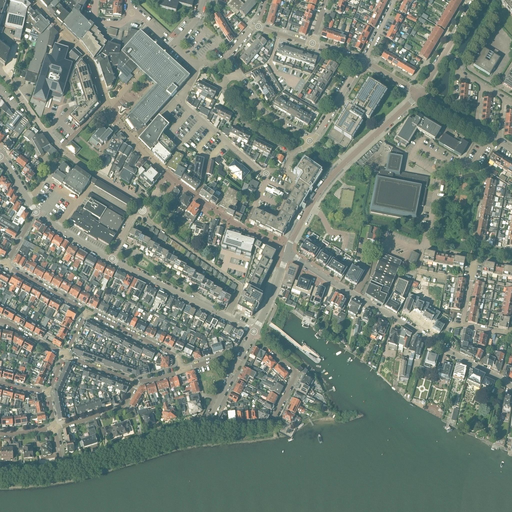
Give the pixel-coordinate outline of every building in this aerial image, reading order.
[(0,0),(0,59),(6,64),(10,52),(0,44),(0,24),(4,26),(9,6),(5,2),(1,0),(0,0)] [(7,14),(5,27),(16,30),(14,39),(20,41),(27,10),(31,6),(26,2),(27,1),(25,0),(8,0),(9,1),(10,2),(7,14)] [(39,0),(47,8),(49,6),(50,6),(56,0),(39,0)] [(49,6),(47,8),(50,11),(50,12),(54,15),(54,16),(62,7),(59,5),(60,3),(59,2),(61,0),(56,0),(50,6),(49,6)] [(62,7),(54,16),(63,24),(66,27),(80,41),(83,37),(84,39),(85,38),(85,39),(85,37),(94,27),(91,25),(90,23),(88,25),(82,19),(79,15),(80,15),(81,12),(82,10),(87,0),(70,0),(69,0),(63,8),(62,7)] [(159,0),(157,7),(158,7),(176,12),(178,4),(192,8),(192,7),(194,0),(159,0)] [(253,0),(249,0),(245,5),(238,0),(233,0),(227,7),(236,16),(240,12),(245,17),(257,3),(253,0)] [(338,6),(344,9),(346,2),(340,0),(338,6)] [(450,2),(449,4),(457,9),(461,3),(461,2),(457,0),(450,0),(449,2),(450,2)] [(511,15),(511,14),(511,0),(501,0),(500,1),(511,15)] [(409,10),(412,4),(404,1),(402,6),(409,10)] [(314,8),(300,3),(299,5),(308,8),(306,12),(313,14),(314,8)] [(376,7),(375,9),(382,13),(384,7),(378,4),(376,7)] [(446,9),(445,12),(453,16),(457,9),(449,4),(448,6),(447,6),(445,9),(446,9)] [(281,8),(279,7),(279,8),(272,6),(270,12),(277,13),(281,14),(282,9),(281,8)] [(344,9),(338,6),(335,12),(342,15),(344,9)] [(406,15),(409,10),(402,6),(402,7),(401,6),(400,9),(399,12),(406,15)] [(28,10),(27,12),(29,15),(29,16),(28,16),(27,16),(27,17),(28,18),(29,17),(32,20),(36,24),(38,23),(37,22),(39,19),(38,18),(41,15),(37,11),(36,12),(35,11),(35,10),(33,9),(32,7),(32,8),(31,7),(28,10)] [(100,9),(100,11),(106,11),(106,14),(113,15),(113,17),(120,17),(120,16),(121,16),(121,10),(114,10),(112,9),(100,9)] [(373,15),(379,18),(382,13),(375,9),(374,11),(374,12),(373,15)] [(268,17),(280,21),(280,19),(278,18),(276,17),(277,13),(270,12),(268,17)] [(442,17),(441,19),(449,23),(453,16),(445,12),(443,14),(442,13),(441,16),(442,17)] [(213,17),(216,22),(222,19),(224,17),(227,16),(227,15),(226,13),(220,17),(218,13),(216,15),(215,15),(213,16),(213,17)] [(366,15),(365,18),(376,23),(379,18),(373,15),(370,13),(368,16),(366,15)] [(409,13),(407,18),(416,22),(417,19),(411,16),(412,15),(409,13)] [(303,23),(309,25),(311,19),(295,14),(294,16),(304,19),(303,23)] [(36,24),(32,28),(36,32),(47,21),(46,21),(41,15),(38,18),(39,19),(37,22),(38,23),(36,24)] [(397,16),(394,21),(401,24),(403,19),(397,16)] [(26,23),(25,26),(26,26),(27,23),(28,24),(27,27),(27,28),(27,29),(28,30),(31,31),(29,37),(32,38),(35,39),(37,40),(39,34),(36,32),(32,28),(36,24),(32,20),(29,17),(28,18),(26,23)] [(280,21),(268,17),(267,24),(273,26),(274,22),(276,23),(277,22),(279,23),(280,21)] [(365,18),(364,20),(366,21),(365,24),(374,29),(374,28),(375,28),(376,26),(375,26),(376,23),(365,18)] [(222,19),(216,22),(219,27),(225,24),(222,19)] [(438,23),(436,26),(444,31),(445,30),(449,23),(441,19),(439,21),(438,20),(437,23),(438,23)] [(47,21),(36,32),(39,34),(41,36),(50,26),(50,25),(46,21),(47,21)] [(401,24),(394,21),(391,27),(398,30),(400,31),(402,27),(404,29),(405,26),(402,25),(401,24)] [(223,32),(231,27),(234,26),(232,24),(230,25),(228,22),(225,24),(219,27),(223,32)] [(335,31),(332,30),(331,29),(332,26),(329,25),(328,29),(330,29),(326,39),(332,41),(335,31)] [(35,48),(25,80),(32,82),(33,83),(34,83),(35,83),(36,83),(41,64),(46,53),(47,47),(49,39),(49,36),(50,34),(50,33),(50,32),(52,29),(50,26),(41,36),(39,34),(37,40),(36,43),(35,47),(35,48)] [(307,30),(295,26),(294,29),(297,30),(296,33),(299,34),(305,36),(307,30)] [(358,27),(357,29),(369,35),(371,30),(364,26),(362,29),(358,27)] [(81,43),(85,46),(84,47),(88,50),(92,45),(100,35),(100,36),(101,34),(97,31),(98,30),(94,27),(85,37),(85,39),(85,38),(84,39),(82,42),(81,43)] [(234,32),(231,27),(223,32),(226,37),(231,34),(234,32)] [(321,37),(326,39),(330,29),(328,29),(324,27),(321,37)] [(391,27),(389,33),(399,38),(400,36),(398,35),(398,34),(396,33),(398,30),(391,27)] [(432,33),(431,35),(439,40),(443,33),(443,32),(435,27),(434,30),(433,29),(431,32),(432,33)] [(108,28),(107,34),(116,37),(117,30),(108,28)] [(49,39),(47,47),(48,47),(51,48),(55,38),(54,38),(58,34),(52,29),(50,32),(50,33),(50,34),(49,36),(49,39)] [(341,33),(338,42),(340,43),(340,45),(343,46),(344,44),(347,35),(343,33),(344,30),(341,29),(340,32),(341,33)] [(360,37),(366,41),(369,35),(357,29),(356,32),(361,34),(360,37)] [(124,50),(121,53),(136,66),(157,85),(135,110),(129,116),(127,118),(126,120),(127,119),(134,129),(136,132),(145,126),(159,111),(183,84),(189,77),(182,71),(155,46),(154,45),(140,33),(129,30),(129,31),(126,39),(123,39),(122,48),(124,50)] [(340,32),(336,31),(335,31),(332,41),(338,42),(341,33),(340,32)] [(399,38),(389,33),(386,38),(394,42),(396,39),(398,40),(399,38)] [(231,34),(226,37),(229,43),(230,42),(230,43),(232,42),(232,41),(235,39),(231,34)] [(88,50),(87,51),(91,54),(90,55),(94,58),(96,57),(97,57),(100,54),(105,47),(104,46),(107,43),(103,40),(104,39),(100,36),(100,35),(92,45),(88,50)] [(428,39),(427,42),(435,47),(439,40),(431,35),(430,37),(429,36),(427,39),(428,39)] [(353,38),(352,40),(363,46),(366,41),(360,37),(357,36),(356,39),(353,38)] [(258,39),(256,41),(263,47),(266,44),(268,45),(270,43),(266,39),(263,41),(259,37),(258,38),(258,39)] [(363,46),(352,40),(350,39),(348,39),(346,43),(349,44),(350,42),(353,44),(352,47),(357,50),(357,51),(360,52),(363,46)] [(255,42),(253,45),(260,51),(263,47),(256,41),(255,41),(254,42),(255,42)] [(424,47),(422,49),(431,54),(435,47),(427,42),(425,44),(424,44),(423,46),(424,47)] [(106,59),(98,64),(104,81),(106,87),(107,89),(111,87),(112,86),(111,85),(113,85),(112,83),(113,83),(114,81),(113,78),(114,78),(110,68),(118,65),(118,60),(119,55),(120,48),(108,43),(102,55),(107,58),(107,59),(106,59)] [(252,46),(249,48),(256,55),(260,51),(253,45),(252,44),(251,45),(252,46)] [(37,85),(33,99),(46,103),(49,92),(55,94),(55,95),(56,95),(56,96),(56,97),(57,97),(57,98),(58,98),(59,98),(60,98),(61,97),(62,97),(62,96),(72,64),(64,62),(68,49),(55,45),(51,58),(46,57),(43,65),(37,85)] [(248,50),(246,52),(253,58),(256,55),(249,48),(248,49),(248,50)] [(381,58),(386,61),(393,50),(391,48),(388,54),(385,52),(383,55),(382,54),(381,57),(382,57),(381,58)] [(69,58),(68,60),(69,61),(72,64),(72,63),(73,65),(80,58),(82,56),(74,49),(68,56),(69,58)] [(427,60),(431,54),(422,49),(418,56),(426,61),(426,60),(427,60)] [(499,59),(483,49),(478,57),(477,56),(477,57),(478,58),(473,66),(489,76),(499,59)] [(393,50),(386,61),(391,64),(395,58),(396,56),(393,54),(395,51),(393,50)] [(245,53),(243,56),(250,62),(253,58),(246,52),(245,53)] [(119,55),(118,60),(131,71),(136,66),(121,53),(119,55)] [(242,57),(240,59),(247,66),(250,62),(243,56),(243,55),(242,56),(242,57)] [(395,58),(391,64),(397,67),(403,56),(401,55),(398,60),(395,58)] [(95,60),(94,60),(97,65),(98,64),(106,59),(105,58),(103,59),(102,57),(101,56),(95,60)] [(402,70),(405,64),(402,62),(405,57),(403,56),(397,67),(402,70)] [(89,67),(81,59),(75,67),(69,82),(78,109),(69,117),(80,127),(101,105),(89,67)] [(118,65),(117,70),(125,78),(131,71),(118,60),(118,65)] [(330,62),(327,66),(335,71),(336,72),(337,70),(336,70),(338,67),(330,62)] [(407,73),(410,67),(405,64),(402,70),(407,73)] [(327,66),(325,71),(333,76),(334,75),(334,74),(335,71),(327,66)] [(416,70),(410,67),(407,73),(412,76),(416,70)] [(251,76),(254,80),(262,75),(259,71),(258,72),(257,69),(251,72),(253,75),(251,76)] [(511,69),(503,84),(511,90),(511,69)] [(325,71),(322,75),(330,80),(331,80),(331,79),(331,78),(333,76),(325,71)] [(254,80),(254,81),(255,82),(257,84),(265,79),(262,75),(254,80)] [(322,75),(319,79),(327,84),(328,84),(329,83),(328,83),(330,80),(322,75)] [(257,84),(256,85),(257,86),(258,86),(259,88),(267,83),(265,79),(257,84)] [(319,79),(317,83),(325,88),(326,87),(327,84),(319,79)] [(334,125),(328,135),(334,139),(340,143),(339,145),(345,148),(349,142),(350,140),(365,118),(366,119),(368,120),(385,92),(386,91),(378,87),(379,86),(377,85),(376,86),(369,81),(352,109),(348,107),(336,126),(334,125)] [(198,90),(202,92),(205,85),(199,82),(198,84),(195,83),(191,92),(196,95),(198,90)] [(259,88),(259,89),(260,90),(262,93),(270,88),(267,83),(259,88)] [(317,83),(314,87),(322,92),(323,93),(324,91),(323,91),(325,88),(317,83)] [(202,92),(200,95),(206,98),(207,95),(211,88),(205,85),(202,92)] [(314,87),(312,91),(320,96),(320,97),(321,95),(320,95),(322,92),(314,87)] [(207,95),(206,98),(212,101),(212,100),(213,98),(217,91),(211,88),(207,95)] [(262,93),(262,94),(263,94),(265,97),(273,92),(270,88),(262,93)] [(312,91),(309,95),(317,100),(318,101),(318,99),(320,96),(312,91)] [(265,97),(264,97),(265,98),(267,101),(275,96),(273,92),(265,97)] [(309,95),(306,100),(314,105),(315,105),(316,103),(315,103),(317,100),(309,95)] [(278,98),(273,106),(273,107),(275,107),(278,109),(282,101),(283,101),(283,100),(281,98),(280,99),(278,98)] [(191,106),(194,108),(197,101),(194,99),(194,100),(193,99),(192,101),(191,101),(189,104),(191,106)] [(278,109),(279,110),(282,111),(287,103),(283,101),(282,101),(278,109)] [(282,111),(282,112),(283,112),(286,114),(291,105),(287,103),(282,111)] [(286,114),(287,115),(288,114),(290,116),(295,108),(291,105),(286,114)] [(207,117),(210,112),(201,107),(199,113),(207,117)] [(210,113),(207,120),(210,121),(213,114),(215,115),(218,117),(221,110),(222,108),(218,107),(218,108),(216,107),(214,111),(212,110),(210,113)] [(290,116),(292,117),(295,118),(299,110),(295,108),(290,116)] [(221,110),(218,117),(213,126),(217,127),(219,122),(218,121),(220,118),(223,119),(223,120),(227,112),(221,110)] [(295,118),(294,119),(296,120),(296,119),(299,121),(302,116),(304,113),(299,110),(295,118)] [(17,111),(5,127),(7,128),(12,132),(24,116),(17,111)] [(232,115),(227,112),(223,120),(223,119),(221,124),(223,125),(226,121),(229,122),(232,115)] [(299,121),(300,122),(303,123),(308,115),(304,113),(302,116),(299,121)] [(303,123),(303,124),(304,125),(304,124),(307,126),(312,118),(308,115),(303,123)] [(395,137),(393,141),(398,144),(400,145),(405,148),(415,132),(414,132),(415,131),(418,130),(419,131),(431,139),(434,141),(437,135),(438,136),(439,136),(440,136),(440,135),(440,134),(439,134),(438,134),(438,135),(438,134),(441,129),(438,128),(438,127),(435,125),(436,123),(427,118),(426,120),(423,118),(423,117),(422,118),(418,116),(417,115),(415,119),(413,118),(411,116),(408,120),(408,121),(406,123),(405,122),(404,122),(405,122),(403,125),(401,124),(395,134),(397,135),(396,138),(395,137)] [(29,124),(25,117),(14,131),(14,132),(3,147),(4,147),(4,148),(5,149),(6,149),(9,151),(14,145),(13,144),(25,129),(24,128),(26,126),(29,124)] [(160,138),(162,134),(164,132),(168,127),(158,118),(145,132),(140,138),(141,140),(143,141),(146,144),(147,146),(149,147),(151,149),(152,150),(153,150),(154,148),(160,138)] [(228,130),(225,135),(225,136),(227,137),(229,133),(230,134),(236,137),(239,130),(233,127),(233,128),(230,126),(228,130)] [(107,132),(102,127),(93,136),(91,137),(91,138),(101,146),(103,144),(103,145),(108,139),(109,140),(111,137),(110,136),(112,134),(109,131),(107,132)] [(234,140),(233,143),(235,144),(238,138),(242,140),(245,133),(239,130),(236,137),(234,140)] [(35,136),(28,131),(23,137),(30,142),(35,136)] [(112,138),(105,155),(108,157),(114,159),(117,153),(121,147),(123,143),(123,142),(125,139),(125,140),(126,139),(119,132),(115,136),(114,135),(112,138)] [(251,136),(245,133),(242,140),(247,142),(246,145),(243,152),(246,153),(252,142),(249,140),(251,136)] [(37,134),(29,144),(34,154),(50,145),(49,145),(42,136),(38,136),(37,134)] [(154,148),(153,150),(153,151),(151,152),(163,164),(171,157),(168,155),(175,147),(176,146),(167,137),(166,137),(162,134),(160,138),(154,148)] [(457,138),(456,141),(443,134),(438,143),(461,156),(468,145),(457,138)] [(253,147),(258,150),(262,143),(256,140),(255,143),(252,141),(252,142),(246,153),(249,155),(253,147)] [(262,143),(258,150),(263,153),(267,145),(262,143)] [(403,154),(383,143),(378,153),(376,152),(363,164),(377,172),(378,172),(370,213),(414,221),(417,206),(423,207),(429,178),(399,172),(403,154)] [(117,161),(119,162),(121,157),(128,147),(127,146),(126,145),(125,145),(124,144),(121,149),(119,153),(121,154),(117,161)] [(50,145),(34,154),(37,159),(44,155),(43,154),(47,152),(51,159),(57,152),(50,145)] [(272,148),(267,145),(263,153),(268,155),(264,165),(267,166),(273,153),(271,152),(272,148)] [(21,148),(19,146),(11,156),(13,158),(14,159),(15,160),(16,160),(24,151),(21,148)] [(124,164),(133,150),(132,149),(128,147),(121,157),(119,162),(117,166),(113,173),(115,171),(118,173),(124,164)] [(181,147),(178,155),(176,154),(168,168),(172,171),(171,172),(175,174),(176,173),(177,174),(176,175),(181,178),(181,177),(182,177),(187,167),(180,163),(183,157),(187,150),(181,147)] [(16,163),(15,163),(16,165),(18,165),(20,166),(30,153),(27,151),(26,153),(24,156),(23,158),(21,156),(16,162),(16,163)] [(30,153),(20,166),(21,167),(20,167),(21,169),(23,169),(23,168),(24,169),(28,162),(26,161),(27,159),(28,159),(30,156),(32,155),(30,153)] [(128,186),(129,183),(137,171),(136,169),(133,167),(139,157),(132,153),(123,170),(118,178),(128,184),(127,185),(128,186)] [(494,164),(499,156),(494,153),(489,161),(494,164)] [(281,164),(284,158),(277,155),(274,160),(281,164)] [(503,159),(499,156),(494,164),(498,166),(503,159)] [(182,179),(181,181),(188,186),(195,191),(196,190),(197,190),(198,189),(197,188),(200,185),(201,178),(205,160),(205,159),(201,158),(196,157),(194,167),(196,167),(194,174),(190,180),(184,176),(182,179)] [(218,157),(214,162),(219,165),(223,161),(218,157)] [(507,161),(503,159),(498,166),(502,169),(507,161)] [(37,162),(35,160),(32,164),(29,168),(27,167),(22,173),(22,174),(23,175),(24,175),(25,175),(26,176),(34,166),(34,165),(35,164),(37,162)] [(139,170),(145,164),(145,163),(144,162),(143,161),(142,161),(140,160),(137,163),(136,165),(137,166),(136,167),(139,170)] [(511,164),(507,161),(502,169),(507,172),(511,164)] [(235,162),(229,168),(228,169),(241,180),(248,172),(241,166),(241,167),(235,162)] [(298,170),(296,173),(300,175),(301,176),(299,179),(300,180),(299,182),(310,189),(311,188),(311,187),(310,186),(313,182),(314,183),(319,175),(318,174),(319,172),(314,169),(313,168),(303,162),(299,168),(298,170)] [(145,164),(139,170),(138,171),(139,175),(137,185),(140,186),(147,192),(145,194),(156,182),(161,176),(146,163),(145,164)] [(71,169),(66,166),(63,164),(58,171),(57,173),(57,172),(52,179),(54,180),(59,184),(59,183),(61,185),(62,183),(65,185),(64,187),(78,197),(89,182),(88,182),(91,178),(73,166),(71,169)] [(34,166),(26,176),(24,178),(26,179),(26,180),(26,181),(28,183),(29,182),(29,183),(35,176),(32,173),(35,169),(34,169),(36,167),(34,165),(34,166)] [(486,185),(495,187),(496,179),(491,176),(489,178),(489,180),(487,180),(486,185)] [(244,184),(241,191),(245,193),(246,190),(254,194),(256,190),(256,189),(257,187),(259,184),(256,183),(252,181),(248,185),(244,184)] [(3,187),(3,189),(5,190),(5,191),(6,192),(5,194),(6,195),(12,185),(9,183),(9,182),(7,182),(3,187)] [(291,196),(289,198),(300,205),(302,201),(303,200),(302,199),(305,195),(306,195),(309,190),(310,189),(299,182),(298,183),(295,189),(294,188),(292,192),(291,192),(293,193),(291,196)] [(209,202),(209,201),(214,195),(214,194),(214,193),(212,191),(216,186),(214,184),(213,184),(212,184),(211,185),(208,190),(205,187),(199,195),(209,202)] [(168,211),(173,213),(177,203),(178,199),(176,198),(179,193),(174,188),(170,194),(174,197),(173,201),(172,200),(168,211)] [(11,189),(3,202),(6,203),(9,198),(11,199),(15,192),(14,191),(13,189),(11,189)] [(236,202),(239,195),(228,189),(219,206),(228,211),(226,214),(233,217),(235,212),(236,212),(236,211),(236,209),(235,208),(238,203),(236,202)] [(173,213),(171,221),(170,224),(175,227),(179,221),(177,220),(180,212),(182,214),(187,208),(187,209),(190,204),(188,203),(191,199),(184,194),(181,198),(177,203),(173,213)] [(214,195),(209,201),(215,206),(220,199),(217,197),(218,196),(215,194),(214,195)] [(14,196),(7,208),(9,209),(12,204),(14,206),(18,198),(18,197),(16,196),(16,197),(14,196)] [(284,208),(281,213),(292,219),(294,215),(294,214),(293,214),(296,209),(297,210),(297,209),(300,205),(289,198),(286,204),(285,203),(283,207),(284,208)] [(75,213),(73,216),(74,216),(74,215),(76,216),(72,222),(75,224),(74,226),(89,235),(88,236),(96,241),(97,240),(109,246),(125,220),(123,219),(90,199),(89,201),(90,201),(88,203),(87,204),(88,205),(84,210),(79,207),(75,213)] [(17,201),(9,216),(11,218),(15,212),(17,213),(22,204),(20,203),(21,202),(18,201),(18,202),(17,201)] [(200,207),(193,202),(183,217),(192,224),(198,214),(197,214),(198,211),(197,211),(200,207)] [(247,205),(244,204),(242,207),(240,213),(236,212),(234,220),(239,222),(243,215),(245,209),(247,205)] [(21,207),(12,224),(18,227),(21,221),(24,222),(29,214),(28,213),(27,212),(26,212),(24,211),(25,209),(21,207)] [(254,210),(249,221),(254,224),(255,224),(255,223),(260,225),(259,226),(260,227),(265,229),(270,218),(265,215),(265,214),(261,212),(261,213),(259,212),(259,211),(255,209),(254,210)] [(270,218),(265,229),(270,231),(270,232),(271,230),(275,232),(275,234),(281,237),(282,236),(282,235),(283,236),(286,230),(285,229),(287,224),(289,225),(292,219),(281,213),(280,214),(279,217),(277,216),(275,220),(270,218)] [(0,217),(0,224),(16,234),(19,228),(18,227),(12,224),(9,222),(6,221),(1,218),(0,217)] [(33,237),(34,238),(41,225),(42,224),(37,220),(32,228),(35,230),(32,236),(34,237),(33,237)] [(205,240),(203,246),(211,248),(218,221),(217,220),(216,221),(215,220),(214,220),(213,221),(211,220),(206,236),(209,237),(208,241),(205,240)] [(198,224),(194,223),(191,229),(195,231),(194,235),(197,236),(198,236),(199,234),(206,236),(209,227),(202,225),(202,226),(197,225),(198,224)] [(0,224),(0,227),(1,228),(7,231),(5,233),(15,238),(17,234),(16,234),(0,224)] [(34,238),(33,239),(36,240),(38,236),(41,238),(42,237),(47,229),(46,228),(47,228),(46,227),(45,226),(44,226),(44,227),(41,225),(35,237),(34,238)] [(212,245),(211,251),(216,252),(217,246),(215,246),(217,236),(221,237),(223,229),(217,227),(212,245)] [(43,240),(41,244),(43,245),(44,245),(44,244),(52,232),(51,232),(51,231),(50,230),(49,229),(48,230),(43,237),(42,239),(43,240)] [(132,241),(137,232),(132,229),(127,238),(132,241)] [(52,232),(44,244),(46,246),(48,242),(47,242),(48,240),(49,241),(51,242),(55,234),(55,233),(54,233),(53,233),(52,232)] [(132,241),(137,243),(141,236),(142,235),(137,232),(132,241)] [(225,232),(221,247),(236,252),(241,238),(241,235),(231,232),(230,232),(230,234),(226,232),(225,232)] [(53,245),(50,250),(52,251),(60,238),(59,237),(58,236),(57,236),(56,236),(51,244),(53,245)] [(136,245),(141,247),(146,238),(141,236),(137,243),(136,245)] [(236,252),(236,253),(251,257),(256,240),(245,237),(245,239),(241,238),(236,252)] [(60,238),(52,251),(54,253),(57,247),(59,248),(63,241),(63,240),(64,239),(62,238),(61,239),(60,238)] [(141,247),(146,249),(146,250),(150,242),(151,241),(146,238),(141,247)] [(301,248),(300,249),(305,252),(312,242),(307,238),(303,244),(303,245),(302,245),(300,248),(301,248)] [(58,251),(56,254),(58,256),(61,253),(62,249),(65,251),(69,244),(67,242),(66,241),(65,241),(64,241),(58,251)] [(504,241),(502,247),(511,249),(511,242),(507,241),(507,242),(504,241)] [(145,251),(150,253),(155,245),(150,242),(146,250),(146,249),(145,251)] [(312,242),(305,252),(309,255),(317,243),(316,244),(312,242)] [(249,288),(248,289),(257,293),(257,292),(258,292),(273,263),(271,262),(276,252),(257,243),(254,248),(243,285),(249,288)] [(317,243),(309,255),(314,258),(322,246),(317,243)] [(6,244),(0,254),(0,255),(1,256),(1,257),(3,258),(4,258),(7,251),(5,250),(8,246),(8,245),(6,244)] [(68,255),(64,260),(66,261),(74,247),(73,246),(72,245),(71,245),(66,254),(68,255)] [(150,253),(155,256),(159,248),(159,249),(160,247),(155,245),(150,253)] [(18,266),(27,249),(22,246),(19,251),(22,253),(20,257),(17,255),(13,263),(18,266)] [(74,247),(66,261),(68,262),(71,257),(73,258),(78,249),(77,248),(76,248),(74,247)] [(154,257),(159,260),(164,251),(159,249),(159,248),(155,256),(154,257)] [(27,249),(18,266),(19,266),(20,267),(21,268),(21,267),(22,268),(26,261),(26,256),(29,250),(28,249),(27,249)] [(73,267),(75,268),(84,253),(80,250),(75,259),(77,260),(73,267)] [(322,250),(315,261),(320,264),(327,253),(322,250)] [(164,251),(159,260),(164,262),(168,255),(169,253),(164,251)] [(415,266),(419,255),(412,252),(407,263),(415,266)] [(432,263),(434,254),(424,252),(422,261),(432,263)] [(84,253),(75,268),(77,269),(81,262),(82,263),(87,255),(87,254),(86,254),(85,253),(84,253)] [(327,253),(320,264),(322,265),(325,267),(332,256),(327,253)] [(365,295),(383,306),(383,305),(386,297),(389,290),(401,262),(382,254),(375,270),(376,271),(371,282),(365,295)] [(163,263),(168,266),(173,257),(168,255),(164,262),(163,263)] [(28,261),(24,269),(25,270),(26,271),(26,270),(28,271),(36,257),(34,256),(30,262),(28,261)] [(83,272),(82,273),(84,274),(93,258),(92,257),(90,256),(89,256),(84,264),(86,265),(83,272)] [(36,257),(28,271),(30,272),(30,273),(31,274),(32,273),(32,274),(37,266),(36,265),(35,265),(39,258),(36,257)] [(168,266),(172,268),(173,269),(177,261),(178,260),(173,257),(168,266)] [(93,258),(84,274),(86,275),(87,274),(91,268),(92,269),(97,260),(95,258),(94,259),(93,258)] [(465,260),(454,258),(453,267),(463,269),(465,260)] [(333,259),(327,268),(332,271),(331,271),(332,271),(338,262),(333,259)] [(97,271),(94,277),(95,278),(103,263),(101,263),(101,262),(100,261),(99,262),(99,261),(94,270),(97,271)] [(172,270),(177,272),(181,263),(177,261),(173,269),(172,268),(172,270)] [(45,264),(38,277),(39,277),(39,278),(40,279),(41,279),(45,272),(43,271),(46,265),(48,263),(46,262),(45,264)] [(338,262),(332,271),(336,274),(342,265),(338,262)] [(37,267),(33,274),(34,275),(35,276),(36,276),(38,277),(45,264),(43,263),(40,269),(37,267)] [(103,263),(95,278),(97,279),(100,273),(102,274),(106,265),(106,264),(105,264),(104,264),(103,263)] [(177,272),(182,275),(186,267),(187,266),(181,263),(177,272)] [(342,265),(336,274),(337,274),(341,277),(348,266),(343,263),(342,265)] [(47,271),(42,279),(43,280),(43,281),(44,281),(45,281),(47,282),(56,265),(54,264),(52,267),(49,273),(47,271)] [(492,275),(494,266),(484,264),(482,273),(492,275)] [(56,265),(47,282),(48,283),(49,284),(49,283),(50,284),(55,276),(53,275),(56,269),(58,266),(57,265),(56,265)] [(289,266),(281,289),(284,290),(285,290),(286,288),(291,289),(292,285),(299,268),(292,265),(291,265),(290,266),(289,266)] [(105,276),(101,285),(103,286),(112,268),(111,267),(110,267),(109,266),(108,266),(104,275),(105,276)] [(352,266),(345,279),(349,281),(349,282),(351,283),(352,283),(356,285),(363,273),(352,266)] [(181,276),(186,279),(190,270),(186,267),(182,275),(181,276)] [(511,269),(504,267),(502,277),(511,278),(511,269)] [(103,286),(101,290),(103,291),(106,286),(105,286),(110,278),(112,279),(116,270),(115,270),(115,269),(114,269),(113,269),(112,268),(103,286)] [(56,276),(51,284),(51,285),(52,285),(53,286),(54,286),(55,287),(64,270),(63,269),(58,277),(56,276)] [(64,270),(55,287),(56,287),(56,288),(57,289),(58,288),(59,289),(63,280),(62,279),(65,274),(64,274),(66,271),(64,270)] [(186,279),(190,281),(191,281),(194,274),(195,274),(196,272),(190,270),(186,279)] [(114,284),(112,288),(114,290),(122,273),(120,272),(119,271),(118,271),(117,271),(114,279),(116,280),(114,284)] [(122,273),(114,290),(116,291),(119,286),(121,282),(123,283),(126,275),(125,274),(124,274),(122,273)] [(64,281),(60,289),(60,290),(61,291),(62,291),(64,291),(73,275),(71,274),(66,282),(64,281)] [(190,282),(195,285),(199,276),(195,274),(194,274),(191,281),(190,281),(190,282)] [(6,275),(0,286),(0,288),(1,289),(4,284),(6,285),(10,277),(10,276),(9,276),(8,276),(6,275)] [(73,275),(64,291),(65,292),(65,293),(66,293),(67,293),(72,285),(70,284),(74,276),(73,275)] [(7,290),(4,294),(7,295),(9,297),(11,293),(19,279),(13,276),(9,285),(11,286),(9,288),(10,289),(9,291),(7,290)] [(127,276),(123,285),(128,287),(133,279),(132,278),(131,277),(130,277),(127,276)] [(205,279),(199,276),(195,285),(199,287),(200,287),(203,280),(204,280),(205,279)] [(393,294),(385,307),(396,314),(404,301),(411,282),(399,277),(392,294),(393,294)] [(295,281),(292,289),(301,293),(305,280),(299,278),(298,282),(295,281)] [(19,279),(11,293),(13,294),(16,289),(19,290),(23,282),(19,279)] [(73,297),(82,280),(80,279),(75,287),(73,286),(69,294),(69,295),(70,296),(71,296),(73,297)] [(134,279),(127,295),(128,296),(130,293),(131,293),(132,290),(132,289),(134,290),(138,281),(137,280),(136,280),(134,279)] [(82,280),(73,297),(74,297),(74,298),(75,299),(76,298),(76,299),(81,290),(79,289),(82,284),(84,281),(82,280)] [(204,291),(208,282),(204,280),(203,280),(200,287),(199,287),(199,289),(204,291)] [(305,280),(301,293),(309,296),(312,287),(310,286),(311,282),(305,280)] [(136,291),(133,296),(139,300),(146,285),(140,282),(138,281),(134,290),(136,291)] [(214,285),(208,282),(204,291),(208,293),(209,294),(212,286),(213,286),(214,285)] [(19,302),(29,285),(25,283),(21,290),(23,291),(20,297),(17,301),(19,302)] [(78,300),(82,302),(91,286),(89,284),(84,293),(82,292),(78,300)] [(33,287),(29,285),(19,302),(21,303),(27,294),(29,295),(33,287)] [(91,286),(82,302),(86,304),(90,296),(88,295),(93,287),(91,286)] [(148,286),(143,297),(145,298),(143,302),(144,302),(145,303),(153,289),(151,288),(151,287),(149,287),(148,286)] [(213,298),(217,289),(213,286),(212,286),(209,294),(208,293),(208,295),(213,298)] [(315,288),(310,302),(313,303),(314,302),(320,304),(325,290),(318,287),(318,289),(315,288)] [(29,301),(31,302),(38,290),(34,288),(30,295),(32,296),(29,301)] [(92,297),(88,305),(89,306),(90,307),(90,306),(92,307),(100,291),(101,290),(99,289),(94,298),(92,297)] [(153,289),(145,303),(148,304),(151,297),(154,298),(157,291),(157,290),(155,290),(153,289)] [(222,291),(217,289),(213,298),(217,300),(218,300),(221,292),(222,293),(222,291)] [(257,293),(248,289),(245,294),(244,293),(243,296),(242,296),(243,296),(240,301),(241,301),(237,309),(245,313),(245,315),(249,317),(250,316),(252,317),(257,307),(258,307),(262,299),(261,298),(262,296),(257,293)] [(38,290),(31,302),(33,303),(36,299),(38,300),(42,293),(42,292),(38,290)] [(100,291),(92,307),(93,308),(93,309),(94,309),(95,309),(96,309),(100,301),(98,300),(102,292),(100,291)] [(156,305),(153,310),(155,312),(157,309),(164,294),(162,293),(161,293),(160,292),(159,292),(155,299),(154,301),(157,302),(156,305)] [(226,295),(222,293),(221,292),(218,300),(217,300),(217,301),(222,304),(226,295)] [(334,306),(339,297),(334,294),(334,295),(332,294),(332,293),(332,294),(329,299),(327,298),(323,305),(327,307),(328,304),(329,305),(330,304),(334,306)] [(41,302),(38,308),(40,309),(47,296),(46,295),(45,295),(44,294),(43,294),(39,301),(41,302)] [(102,303),(98,310),(99,311),(100,312),(100,311),(102,312),(108,300),(109,298),(111,295),(108,294),(103,304),(102,303)] [(164,294),(157,309),(159,310),(163,303),(165,304),(168,296),(166,295),(164,294)] [(226,295),(222,304),(227,306),(231,297),(226,295)] [(409,295),(402,312),(403,312),(405,313),(409,314),(411,309),(414,310),(418,299),(415,298),(415,297),(409,295)] [(47,296),(40,309),(42,310),(45,304),(47,305),(51,298),(50,298),(50,297),(49,297),(48,297),(47,296)] [(175,299),(171,297),(165,307),(168,308),(165,314),(167,315),(175,299)] [(339,297),(334,306),(338,308),(337,309),(339,310),(337,313),(339,313),(337,316),(339,317),(340,317),(344,320),(346,315),(342,313),(341,312),(341,311),(342,311),(345,307),(343,306),(345,301),(346,301),(345,300),(345,301),(343,300),(343,299),(339,297)] [(108,300),(102,312),(103,313),(104,314),(105,314),(106,314),(109,306),(107,305),(111,299),(109,298),(108,300)] [(50,308),(45,317),(46,318),(48,319),(57,301),(53,299),(48,307),(50,308)] [(347,312),(355,317),(358,313),(357,313),(362,305),(352,299),(348,306),(351,307),(347,312)] [(413,312),(414,312),(420,314),(420,313),(423,315),(427,309),(428,305),(424,303),(418,300),(419,299),(418,299),(414,310),(414,312),(413,312)] [(174,312),(171,317),(173,317),(181,303),(179,302),(178,301),(177,300),(177,301),(176,300),(172,308),(175,309),(174,312)] [(7,309),(3,316),(7,318),(14,307),(16,302),(14,301),(12,306),(9,310),(7,309)] [(57,301),(48,319),(50,320),(55,310),(57,312),(62,304),(57,301)] [(111,307),(107,315),(108,315),(108,316),(109,316),(110,316),(112,317),(119,302),(117,301),(113,308),(111,307)] [(119,302),(112,317),(113,317),(113,318),(114,319),(115,319),(119,311),(117,310),(121,303),(119,302)] [(181,303),(173,317),(175,319),(179,311),(182,312),(185,305),(184,304),(183,303),(183,304),(181,303)] [(460,311),(461,306),(451,304),(446,303),(445,305),(449,306),(448,309),(460,311)] [(62,304),(59,309),(62,311),(61,311),(67,314),(65,317),(73,322),(73,321),(74,321),(75,319),(77,314),(77,312),(65,305),(62,304)] [(422,317),(425,319),(425,320),(427,321),(427,320),(431,322),(432,320),(435,322),(440,314),(437,312),(428,306),(429,305),(428,305),(427,309),(423,315),(424,315),(422,317)] [(121,312),(117,320),(118,321),(119,321),(120,321),(121,322),(128,307),(126,306),(123,313),(121,312)] [(182,323),(181,325),(183,326),(183,325),(192,308),(190,307),(189,307),(188,306),(187,306),(183,313),(186,315),(185,315),(183,318),(184,319),(182,323)] [(13,313),(16,308),(14,307),(7,318),(12,321),(16,314),(13,313)] [(25,312),(18,325),(23,327),(27,320),(28,317),(26,316),(27,314),(30,309),(28,308),(28,307),(25,312)] [(128,307),(121,322),(122,322),(122,323),(123,324),(124,323),(125,324),(129,316),(126,315),(130,308),(128,307)] [(130,317),(126,324),(127,325),(128,326),(130,326),(136,314),(137,312),(138,309),(136,308),(132,318),(130,317)] [(192,308),(183,325),(185,326),(188,320),(190,316),(192,318),(196,310),(195,310),(194,309),(192,308)] [(362,318),(361,320),(363,321),(368,323),(369,321),(372,314),(371,314),(372,311),(365,309),(362,318)] [(18,315),(14,322),(18,325),(25,312),(23,311),(20,316),(18,315)] [(195,323),(193,326),(196,327),(203,314),(201,313),(200,312),(199,311),(199,312),(198,311),(194,319),(197,320),(195,324),(195,323)] [(24,328),(28,330),(38,313),(36,312),(31,322),(28,321),(24,328)] [(136,314),(130,326),(131,327),(131,328),(132,328),(133,328),(134,328),(138,321),(135,319),(138,314),(139,313),(137,312),(136,314)] [(38,313),(28,330),(32,333),(36,325),(34,324),(40,314),(38,313)] [(437,321),(433,329),(441,333),(444,325),(448,317),(441,313),(437,322),(437,321)] [(203,314),(196,327),(198,328),(200,324),(201,322),(203,323),(207,316),(206,315),(205,314),(204,315),(203,314)] [(54,317),(53,319),(62,324),(60,326),(68,331),(69,330),(70,330),(71,328),(70,328),(71,326),(57,319),(54,317)] [(58,317),(57,319),(71,326),(71,325),(72,326),(73,324),(73,323),(65,318),(64,320),(58,317)] [(208,326),(205,333),(206,334),(214,319),(212,318),(211,317),(210,317),(209,317),(205,324),(208,326)] [(34,333),(38,336),(48,319),(46,318),(40,328),(38,326),(34,333)] [(139,322),(135,329),(136,329),(136,330),(137,331),(138,330),(140,331),(146,318),(144,318),(141,323),(139,322)] [(149,327),(145,334),(146,334),(146,335),(147,335),(148,335),(150,336),(158,319),(156,318),(151,328),(149,327)] [(507,330),(509,320),(500,318),(498,329),(507,330)] [(44,330),(49,320),(50,320),(48,319),(38,336),(42,338),(46,331),(44,330)] [(158,319),(150,336),(150,337),(152,338),(153,338),(157,331),(155,330),(160,320),(158,319)] [(214,319),(206,334),(208,334),(210,331),(212,328),(214,329),(218,321),(217,321),(216,320),(214,319)] [(379,332),(384,323),(382,322),(382,320),(380,320),(379,320),(378,320),(377,323),(376,322),(373,328),(372,328),(371,329),(371,330),(371,331),(372,332),(371,333),(370,337),(370,338),(378,341),(379,339),(378,339),(380,336),(379,336),(380,333),(379,332)] [(90,330),(93,324),(88,321),(84,328),(90,331),(90,330)] [(216,328),(215,330),(217,332),(218,329),(221,330),(221,329),(223,330),(223,329),(224,329),(226,325),(219,321),(219,322),(216,328)] [(388,324),(384,323),(379,332),(380,333),(379,336),(380,336),(378,339),(379,339),(381,340),(383,336),(385,333),(386,331),(387,327),(388,324)] [(155,339),(159,341),(165,328),(166,326),(164,325),(161,332),(159,331),(155,339)] [(228,339),(228,338),(234,329),(227,325),(223,332),(227,335),(226,337),(228,339)] [(51,326),(50,328),(66,337),(67,335),(69,333),(68,333),(68,332),(61,328),(59,330),(51,326)] [(97,326),(93,335),(95,336),(96,334),(99,335),(102,328),(97,326)] [(164,344),(168,346),(177,328),(175,327),(170,337),(168,336),(164,344)] [(397,344),(403,346),(404,342),(403,341),(406,334),(405,334),(407,330),(402,327),(400,331),(401,332),(397,344)] [(50,328),(49,330),(57,335),(56,337),(63,341),(64,341),(65,339),(66,337),(50,328)] [(177,328),(168,346),(172,348),(176,340),(173,339),(179,329),(177,328)] [(234,329),(228,338),(231,339),(234,341),(233,344),(234,348),(236,348),(243,336),(243,334),(243,333),(234,329)] [(108,340),(111,333),(106,330),(102,339),(104,340),(105,338),(108,340)] [(392,330),(388,343),(388,344),(387,348),(391,348),(391,349),(396,350),(397,346),(396,345),(400,332),(395,331),(394,330),(393,330),(392,330)] [(404,342),(403,346),(404,347),(403,348),(407,349),(408,343),(410,337),(412,333),(407,330),(405,334),(406,334),(403,341),(404,342)] [(464,330),(461,342),(463,343),(468,344),(469,342),(470,337),(473,338),(474,333),(471,333),(471,331),(464,330)] [(174,349),(177,351),(186,333),(185,332),(180,341),(178,340),(174,349)] [(46,333),(45,335),(54,340),(52,344),(60,348),(60,347),(61,347),(62,345),(63,342),(51,336),(46,333)] [(116,335),(111,333),(108,340),(110,341),(109,343),(111,344),(112,342),(113,342),(116,335)] [(188,334),(186,333),(177,351),(181,353),(185,344),(183,343),(188,334)] [(11,349),(14,351),(19,341),(21,337),(15,334),(13,343),(15,344),(11,349)] [(113,343),(112,345),(114,346),(115,344),(118,345),(121,338),(116,335),(113,342),(113,343)] [(414,356),(419,339),(414,336),(412,341),(410,347),(409,352),(411,352),(407,368),(405,378),(409,379),(409,376),(414,356)] [(19,341),(14,351),(16,352),(19,346),(21,347),(25,340),(21,337),(19,341)] [(195,338),(194,337),(192,340),(189,346),(187,345),(183,353),(186,355),(195,338)] [(121,349),(126,340),(121,338),(118,345),(121,346),(120,348),(121,349)] [(197,338),(195,338),(186,355),(190,357),(194,349),(192,348),(195,342),(197,338)] [(216,338),(214,339),(218,353),(220,352),(221,352),(222,352),(222,351),(223,351),(221,343),(218,344),(216,338)] [(414,356),(413,358),(419,359),(420,357),(424,342),(421,341),(421,340),(419,339),(414,356)] [(485,347),(487,342),(475,339),(474,343),(476,343),(477,341),(479,342),(478,345),(485,347)] [(127,349),(130,342),(126,340),(121,349),(123,350),(124,348),(127,349)] [(22,355),(24,356),(31,343),(27,341),(23,348),(22,351),(24,352),(22,355)] [(229,344),(229,342),(224,344),(225,347),(226,351),(233,349),(231,344),(231,343),(229,344)] [(31,343),(24,356),(26,357),(29,352),(31,353),(35,345),(31,343)] [(133,352),(136,354),(139,347),(135,344),(130,353),(132,354),(133,352)] [(78,356),(80,349),(80,348),(75,346),(71,353),(72,354),(78,356)] [(139,347),(136,354),(138,355),(137,357),(139,358),(141,354),(144,349),(139,347)] [(141,354),(146,357),(150,349),(145,347),(144,349),(141,354)] [(259,350),(254,347),(250,355),(255,358),(259,350)] [(202,353),(203,357),(210,355),(209,352),(208,348),(203,350),(204,352),(202,353)] [(150,349),(146,357),(152,360),(156,352),(150,349)] [(196,349),(192,356),(193,356),(194,359),(195,360),(201,358),(199,351),(196,349)] [(259,350),(255,358),(257,359),(256,361),(260,363),(261,361),(265,353),(259,350)] [(477,350),(477,351),(476,355),(477,355),(475,358),(480,360),(484,353),(477,350)] [(40,355),(40,356),(53,362),(56,357),(45,351),(42,356),(40,355)] [(490,357),(487,366),(493,369),(495,362),(498,353),(494,352),(493,358),(490,357)] [(435,367),(438,356),(428,353),(425,364),(424,367),(429,368),(430,365),(435,367)] [(498,353),(495,362),(502,365),(505,355),(502,354),(498,353)] [(97,363),(102,365),(104,358),(105,355),(103,354),(102,357),(99,356),(97,363)] [(263,365),(262,365),(265,368),(273,360),(270,357),(270,358),(267,355),(264,359),(265,360),(263,362),(264,363),(263,365)] [(53,362),(40,356),(39,358),(44,360),(43,362),(52,366),(53,362)] [(110,360),(107,367),(112,368),(116,359),(114,358),(113,361),(110,360)] [(265,368),(263,371),(265,373),(268,370),(270,368),(271,369),(276,364),(276,363),(273,360),(265,368)] [(11,365),(7,380),(12,381),(14,373),(15,371),(14,368),(15,368),(16,362),(12,361),(11,365)] [(39,361),(38,363),(42,365),(41,368),(49,372),(50,371),(51,369),(50,369),(51,367),(39,361)] [(502,365),(495,362),(493,369),(498,372),(499,370),(500,371),(502,365)] [(67,363),(65,368),(71,371),(73,368),(75,369),(77,366),(68,363),(67,363)] [(129,366),(126,373),(131,375),(133,368),(135,364),(133,363),(131,367),(129,366)] [(453,365),(443,363),(442,369),(438,368),(435,376),(439,377),(439,378),(439,379),(440,379),(440,380),(441,381),(442,381),(443,381),(444,381),(444,380),(445,380),(445,379),(449,380),(453,365)] [(456,364),(452,378),(453,379),(456,380),(457,380),(463,381),(467,367),(461,366),(460,364),(458,363),(456,364)] [(5,370),(3,378),(7,380),(11,365),(9,364),(7,371),(5,370)] [(19,383),(23,368),(24,368),(25,366),(22,365),(21,368),(20,367),(19,374),(16,373),(14,381),(19,383)] [(272,379),(271,380),(274,382),(284,370),(281,368),(282,367),(279,365),(279,366),(278,365),(273,370),(272,371),(276,375),(275,375),(272,379)] [(243,371),(242,374),(253,379),(256,374),(248,370),(249,368),(244,366),(243,367),(242,371),(243,371)] [(506,366),(503,377),(507,378),(508,379),(509,377),(510,375),(511,372),(511,368),(508,367),(506,366)] [(35,369),(34,371),(47,377),(48,375),(49,375),(49,373),(49,372),(41,368),(40,371),(35,369)] [(65,368),(62,373),(71,378),(72,375),(70,374),(71,371),(65,368)] [(140,376),(138,369),(136,369),(133,368),(131,375),(136,377),(140,376)] [(467,381),(466,384),(468,385),(468,387),(471,388),(472,387),(472,386),(478,389),(483,378),(485,375),(480,373),(477,372),(472,370),(468,368),(467,374),(470,375),(467,381),(467,380),(467,381)] [(284,370),(274,382),(276,383),(279,378),(280,379),(283,382),(284,381),(284,380),(286,379),(287,377),(286,377),(289,375),(288,374),(288,372),(286,372),(284,370)] [(92,380),(94,373),(89,371),(86,381),(88,381),(89,379),(92,380)] [(181,375),(178,376),(178,377),(179,381),(187,379),(188,380),(192,379),(191,378),(196,377),(195,375),(196,374),(195,373),(195,372),(194,371),(186,374),(186,376),(182,378),(181,375)] [(30,372),(29,374),(45,382),(45,380),(46,381),(47,378),(46,378),(47,377),(38,374),(37,376),(32,374),(33,373),(30,372)] [(29,374),(27,378),(30,379),(30,378),(36,380),(34,385),(41,386),(42,386),(43,386),(43,385),(45,382),(29,374)] [(101,383),(104,376),(99,374),(95,384),(97,385),(98,382),(101,383)] [(240,375),(238,379),(239,379),(246,383),(248,379),(252,381),(253,382),(254,380),(253,379),(242,374),(241,376),(240,375)] [(301,379),(299,384),(312,391),(313,388),(311,387),(314,381),(311,380),(309,379),(309,377),(306,378),(303,376),(303,377),(302,376),(300,379),(301,379)] [(60,378),(58,383),(67,387),(68,384),(66,383),(67,381),(60,378)] [(110,387),(113,379),(108,378),(105,388),(107,388),(107,386),(110,387)] [(173,378),(168,380),(171,390),(173,389),(175,394),(177,393),(173,378)] [(490,381),(485,378),(481,386),(487,388),(486,390),(485,393),(489,394),(490,392),(493,387),(492,387),(494,382),(493,382),(493,381),(491,380),(490,381)] [(263,380),(262,382),(268,385),(281,392),(282,390),(283,390),(283,389),(283,388),(283,387),(273,382),(272,385),(269,383),(263,380)] [(120,391),(123,383),(118,381),(115,389),(120,391)] [(237,381),(236,383),(237,383),(236,385),(250,391),(251,390),(244,387),(245,385),(238,381),(237,381)] [(163,396),(165,396),(161,382),(156,383),(158,392),(159,392),(159,393),(160,394),(161,394),(162,394),(163,396)] [(262,382),(260,384),(270,389),(269,391),(279,396),(279,395),(280,395),(281,394),(280,393),(281,392),(268,385),(262,382)] [(66,388),(67,387),(58,383),(56,387),(65,391),(65,390),(63,389),(64,387),(66,388)] [(123,383),(120,391),(126,393),(130,385),(123,383)] [(190,387),(185,389),(186,391),(199,388),(198,386),(199,385),(198,384),(197,383),(189,385),(190,387)] [(236,384),(234,388),(245,394),(246,392),(249,393),(250,391),(236,385),(236,384)] [(299,384),(296,391),(304,395),(311,398),(315,394),(312,391),(299,384)] [(150,385),(146,386),(149,396),(150,395),(152,400),(153,403),(155,402),(154,399),(150,385)] [(140,387),(137,393),(142,396),(142,395),(143,395),(144,394),(147,393),(145,386),(140,387)] [(186,392),(182,393),(183,395),(188,394),(189,396),(192,395),(200,393),(200,392),(200,391),(200,390),(199,389),(199,388),(186,391),(186,392)] [(233,389),(232,391),(232,392),(240,396),(241,394),(247,397),(248,395),(245,394),(234,388),(234,389),(233,389)] [(5,405),(4,408),(7,408),(10,399),(12,400),(14,392),(9,390),(5,405)] [(258,390),(257,391),(262,394),(276,401),(277,400),(278,400),(278,399),(278,398),(278,397),(270,393),(269,396),(258,390)] [(294,394),(293,397),(293,398),(306,404),(307,404),(309,400),(313,403),(314,400),(305,396),(305,397),(296,392),(295,394),(294,394)] [(20,393),(16,410),(17,410),(20,410),(21,408),(20,407),(21,402),(23,402),(25,394),(20,393)] [(140,399),(142,396),(137,393),(133,399),(140,403),(141,400),(140,399)] [(230,397),(227,402),(230,403),(232,400),(236,402),(239,397),(232,393),(231,394),(231,395),(230,396),(230,397)] [(103,401),(100,402),(102,407),(102,406),(103,407),(105,407),(105,405),(111,404),(110,400),(110,399),(106,400),(105,394),(102,395),(103,401)] [(262,394),(261,396),(267,399),(266,401),(274,405),(275,405),(276,403),(276,401),(262,394)] [(41,396),(32,395),(32,397),(33,400),(29,401),(28,397),(25,397),(26,405),(28,405),(42,402),(41,396)] [(179,400),(177,401),(177,403),(180,413),(185,412),(185,411),(185,410),(184,406),(183,406),(183,404),(187,403),(188,404),(189,409),(189,410),(189,411),(190,415),(192,414),(192,416),(196,415),(196,414),(196,413),(201,412),(200,408),(202,407),(201,404),(199,404),(198,401),(196,402),(196,400),(194,401),(192,396),(184,399),(179,400)] [(511,397),(507,396),(506,396),(505,396),(503,407),(503,408),(502,412),(503,412),(506,412),(507,412),(510,413),(511,409),(511,402),(511,397)] [(254,397),(253,399),(264,405),(263,407),(271,411),(272,409),(273,409),(274,407),(273,407),(274,406),(261,400),(254,397)] [(140,403),(133,399),(129,405),(133,407),(135,408),(136,405),(138,406),(140,403)] [(291,402),(290,405),(304,412),(304,410),(302,409),(302,408),(299,407),(301,403),(292,399),(292,400),(291,399),(290,402),(291,402)] [(28,405),(26,405),(26,412),(43,408),(43,407),(44,407),(44,404),(43,404),(43,403),(34,405),(35,408),(29,409),(28,405)] [(167,403),(165,404),(170,420),(172,420),(173,420),(175,420),(176,419),(176,418),(175,414),(175,413),(174,410),(173,410),(173,409),(173,407),(169,408),(168,406),(167,403)] [(288,407),(286,410),(287,410),(287,411),(295,415),(296,412),(300,413),(300,412),(303,414),(304,412),(290,405),(288,407)] [(43,408),(26,412),(27,418),(30,417),(30,413),(35,412),(35,415),(44,413),(45,413),(45,410),(44,410),(43,408)] [(261,412),(258,413),(258,419),(260,419),(261,420),(264,420),(264,419),(267,419),(268,417),(268,415),(269,414),(270,415),(271,412),(266,409),(263,408),(262,410),(261,410),(261,412)] [(147,409),(137,412),(138,416),(139,418),(143,417),(146,427),(155,424),(152,417),(156,416),(154,410),(146,413),(146,411),(148,411),(147,409)] [(243,409),(236,410),(236,412),(237,422),(240,421),(241,422),(242,422),(243,421),(244,421),(243,412),(243,409)] [(221,413),(217,420),(217,421),(220,422),(221,422),(223,423),(224,423),(225,424),(228,423),(228,422),(228,417),(227,416),(221,413)] [(283,418),(282,419),(283,420),(284,420),(286,421),(287,421),(285,423),(290,425),(293,418),(297,420),(298,417),(291,413),(290,415),(286,413),(284,416),(283,416),(282,417),(283,418)] [(30,417),(27,418),(28,422),(31,421),(31,420),(37,419),(38,422),(39,422),(39,423),(42,422),(42,421),(46,421),(46,420),(47,420),(46,417),(45,417),(45,414),(44,414),(37,416),(30,417)] [(90,438),(88,438),(91,446),(97,444),(96,439),(98,439),(97,435),(96,436),(96,435),(93,427),(95,426),(93,421),(88,423),(89,428),(88,428),(90,438)] [(121,421),(118,422),(122,435),(124,434),(124,435),(127,434),(127,433),(130,432),(128,427),(131,426),(129,422),(121,424),(121,421)] [(108,427),(101,429),(103,436),(110,434),(110,433),(112,432),(113,438),(116,437),(116,438),(119,437),(119,436),(122,435),(118,422),(115,423),(116,426),(108,428),(108,427)] [(67,430),(64,430),(64,431),(66,445),(65,445),(66,448),(67,448),(67,452),(70,451),(71,452),(73,452),(73,451),(74,451),(73,446),(75,446),(74,442),(72,442),(71,437),(69,437),(67,430)] [(86,438),(82,440),(83,444),(84,448),(91,446),(88,438),(86,439),(86,438)] [(20,447),(20,443),(16,443),(17,451),(23,451),(24,459),(33,458),(32,449),(31,446),(20,447)] [(41,449),(42,457),(43,456),(44,457),(46,457),(46,456),(51,455),(51,454),(51,453),(51,451),(50,451),(49,444),(43,445),(43,446),(41,447),(41,449)]
